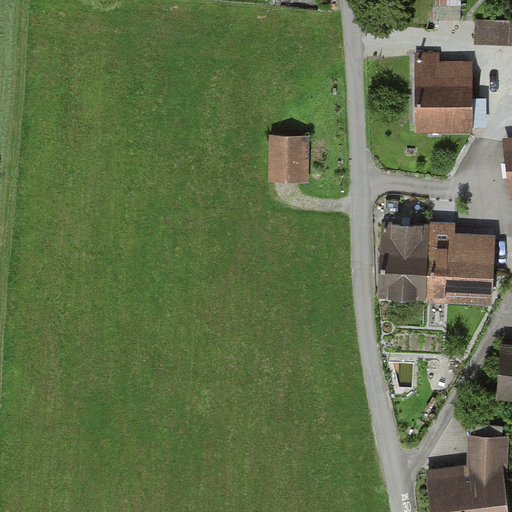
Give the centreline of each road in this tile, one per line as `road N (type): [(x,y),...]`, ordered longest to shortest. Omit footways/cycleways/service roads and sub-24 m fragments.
road 1 (unclassified): [(357,179),(371,354),(402,511)]
road 2 (residential): [(511,117),(458,185),(357,179)]
road 3 (unclassified): [(352,0),(357,179)]
road 4 (unknown): [(354,34),(427,37),(457,47),(483,60),(511,92)]
